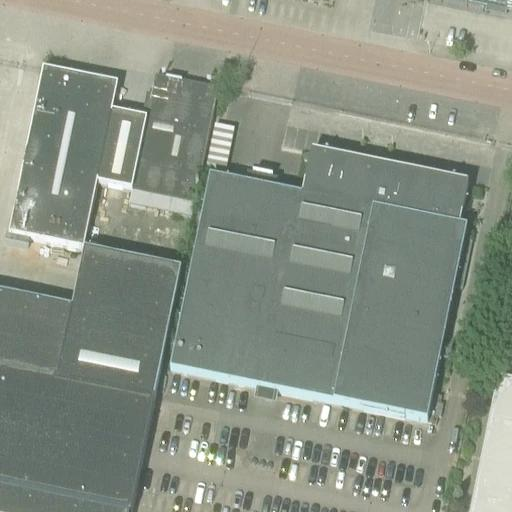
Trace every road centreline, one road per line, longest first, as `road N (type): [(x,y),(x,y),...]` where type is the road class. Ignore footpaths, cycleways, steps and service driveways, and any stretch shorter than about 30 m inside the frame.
road 1 (unknown): [(438,447),(193,395),(179,402),(165,443),(426,503)]
road 2 (unclassified): [(42,0),(511,97)]
